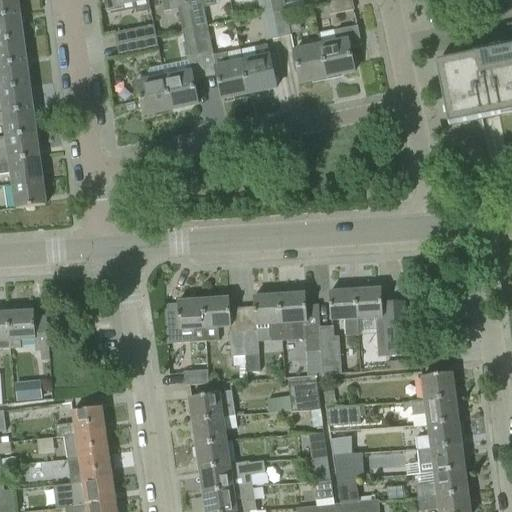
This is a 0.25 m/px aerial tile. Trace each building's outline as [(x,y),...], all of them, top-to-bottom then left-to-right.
[(0,0),(0,17),(19,15),(16,0),(0,0)] [(150,12),(147,0),(146,0),(103,0),(106,13),(110,13),(111,16),(135,11),(136,15),(150,12)] [(177,10),(182,34),(194,31),(187,0),(146,0),(147,0),(149,0),(161,0),(165,13),(177,10)] [(187,0),(194,31),(207,29),(203,9),(217,6),(215,0),(187,0)] [(256,0),(260,18),(273,15),(269,0),(256,0)] [(269,0),(273,15),(285,13),(282,0),(269,0)] [(351,0),(347,0),(326,4),(328,16),(354,11),(351,0)] [(285,13),(273,15),(278,39),(290,37),(285,13)] [(0,17),(0,41),(22,39),(19,15),(0,17)] [(273,15),(260,18),(265,42),(278,39),(273,15)] [(114,34),(116,47),(156,39),(153,26),(114,34)] [(336,44),(320,47),(326,79),(354,73),(349,49),(361,47),(357,27),(334,32),(336,44)] [(207,29),(194,31),(199,55),(212,53),(207,29)] [(194,31),(182,34),(187,58),(199,55),(194,31)] [(0,66),(25,63),(22,39),(0,41),(0,66)] [(156,39),(116,47),(119,59),(159,51),(156,39)] [(266,45),(239,51),(248,95),(275,89),(266,45)] [(326,79),(320,47),(293,53),(296,65),(300,85),(326,79)] [(511,114),(511,49),(435,64),(448,127),(511,114)] [(248,95),(239,51),(213,56),(222,101),(248,95)] [(188,62),(160,67),(169,111),(197,105),(188,62)] [(0,66),(0,90),(29,87),(25,63),(0,66)] [(169,111),(160,67),(148,70),(150,82),(137,85),(143,117),(169,111)] [(0,90),(0,94),(3,115),(32,111),(29,87),(0,90)] [(3,115),(6,138),(35,134),(32,111),(3,115)] [(0,138),(0,163),(39,158),(35,134),(6,138),(0,138)] [(0,176),(11,175),(12,186),(42,182),(39,158),(0,163),(0,176)] [(42,182),(12,186),(16,210),(45,206),(42,182)] [(381,291),(355,292),(357,320),(358,320),(375,319),(377,358),(408,356),(404,302),(382,304),(381,291)] [(359,337),(358,320),(357,320),(355,292),(329,294),(331,322),(344,321),(345,338),(359,337)] [(279,297),(282,342),(307,340),(309,377),(322,376),(320,352),(319,329),(320,329),(320,328),(318,306),(306,307),(305,295),(279,297)] [(269,343),(282,342),(279,297),(253,299),(255,328),(268,327),(269,343)] [(229,300),(203,302),(205,343),(219,342),(218,329),(231,328),(229,300)] [(205,343),(203,302),(177,303),(179,331),(194,330),(195,343),(205,343)] [(7,308),(7,314),(10,350),(20,350),(20,341),(36,340),(36,353),(49,352),(46,318),(34,319),(33,307),(7,308)] [(0,350),(10,350),(7,314),(0,314),(0,350)] [(333,328),(320,328),(320,329),(319,329),(320,352),(322,376),(341,375),(339,338),(334,338),(333,328)] [(258,356),(257,332),(242,333),(244,357),(258,356)] [(244,357),(242,333),(228,334),(230,358),(244,357)] [(183,373),(184,387),(208,386),(207,372),(183,373)] [(421,378),(425,402),(454,398),(451,374),(421,378)] [(310,412),(320,411),(317,383),(288,386),(292,413),(310,412)] [(324,394),(326,410),(336,409),(333,393),(324,394)] [(189,399),(193,423),(235,417),(233,405),(221,406),(219,395),(189,399)] [(415,428),(428,426),(457,422),(454,398),(425,402),(412,403),(415,428)] [(336,409),(326,410),(328,427),(338,425),(360,424),(357,408),(336,410),(336,409)] [(64,438),(105,432),(102,409),(71,413),(73,425),(56,427),(58,439),(64,438)] [(320,411),(310,412),(313,429),(322,427),(320,411)] [(193,423),(196,447),(226,443),(224,431),(237,430),(235,417),(193,423)] [(416,439),(417,452),(461,446),(457,422),(428,426),(429,437),(416,439)] [(64,438),(68,462),(108,456),(105,432),(64,438)] [(308,435),(312,460),(317,460),(327,459),(324,435),(308,435)] [(330,441),(333,458),(342,457),(339,440),(330,441)] [(196,447),(200,471),(229,466),(226,443),(196,447)] [(433,463),(434,474),(464,470),(461,446),(417,452),(419,464),(433,463)] [(68,462),(72,485),(112,480),(108,456),(68,462)] [(333,458),(337,483),(345,482),(345,473),(342,457),(333,458)] [(318,484),(318,485),(330,484),(329,475),(327,459),(317,460),(312,460),(315,485),(318,484)] [(16,460),(0,461),(0,465),(0,468),(16,466),(16,460)] [(200,471),(203,495),(233,491),(253,489),(252,477),(265,475),(263,463),(250,465),(249,463),(229,466),(200,471)] [(416,487),(418,500),(467,494),(464,470),(434,474),(436,485),(416,487)] [(86,507),(86,508),(115,504),(112,480),(72,485),(63,487),(66,510),(86,507)] [(340,511),(346,511),(353,511),(359,511),(358,503),(359,503),(357,481),(345,482),(337,483),(340,511)] [(321,507),(314,508),(314,511),(334,511),(330,484),(318,485),(321,507)] [(203,495),(205,511),(256,511),(253,489),(233,491),(203,495)] [(4,492),(0,492),(0,511),(15,511),(14,502),(5,503),(4,492)] [(469,511),(467,494),(418,500),(419,511),(424,511),(439,510),(439,511),(469,511)] [(358,503),(359,511),(365,510),(379,509),(378,501),(359,503),(358,503)]
